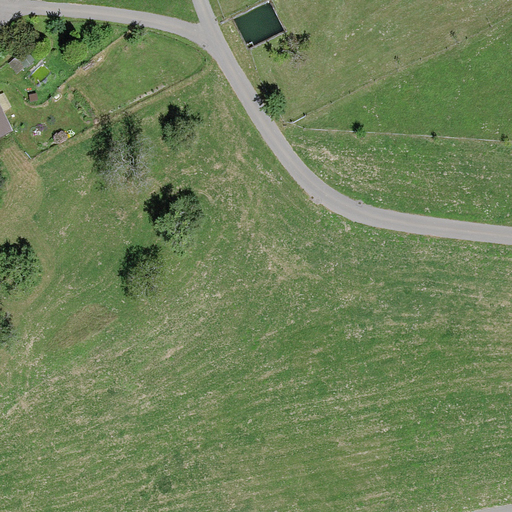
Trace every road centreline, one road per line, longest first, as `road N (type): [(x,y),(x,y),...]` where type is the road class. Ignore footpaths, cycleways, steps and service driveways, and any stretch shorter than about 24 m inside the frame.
road 1 (residential): [(197,0),(277,143),(332,200),(373,216),(511,236)]
road 2 (track): [(216,44),(140,17),(0,3)]
